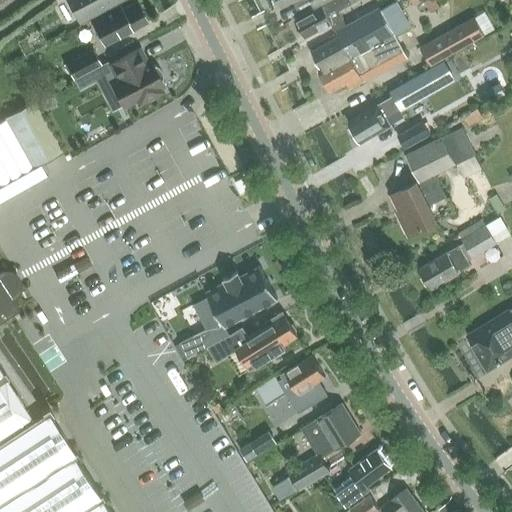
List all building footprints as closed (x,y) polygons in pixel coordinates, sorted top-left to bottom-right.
[(68,0),(80,22),(120,0),(68,0)] [(304,37),(331,23),(335,30),(346,24),(339,11),(359,0),(330,0),(295,19),(304,37)] [(340,36),(311,51),(320,68),(318,69),(330,92),(347,83),(349,88),(364,81),(360,74),(404,50),(395,34),(409,26),(394,0),(391,0),(380,6),(336,29),(340,36)] [(91,20),(104,44),(147,21),(136,1),(122,9),(119,4),(91,20)] [(487,35),(478,17),(424,46),(433,64),(487,35)] [(72,77),(99,63),(100,62),(99,60),(92,48),(65,63),(72,77)] [(115,77),(110,80),(123,106),(136,99),(139,104),(162,91),(156,81),(162,78),(154,64),(149,67),(139,48),(108,64),(115,77)] [(378,104),(348,121),(360,143),(390,125),(385,116),(392,113),(452,79),(442,62),(390,91),(392,96),(378,104)] [(499,84),(492,88),(497,97),(504,93),(499,84)] [(33,167),(64,150),(36,100),(5,117),(6,118),(33,167)] [(0,185),(18,176),(33,167),(6,118),(0,120),(0,185)] [(423,121),(398,135),(405,147),(429,134),(423,121)] [(476,153),(463,126),(407,153),(420,180),(392,193),(403,215),(400,217),(408,234),(440,219),(432,202),(445,196),(435,173),(476,153)] [(409,165),(386,164),(385,183),(409,184),(409,165)] [(487,225),(462,239),(472,256),(496,242),(487,225)] [(459,245),(419,268),(430,287),(470,264),(459,245)] [(484,275),(511,262),(505,250),(478,264),(484,275)] [(209,297),(194,305),(208,330),(194,337),(201,350),(229,335),(225,327),(278,298),(260,265),(240,275),(238,270),(224,277),(226,281),(206,292),(209,297)] [(0,511),(112,511),(47,411),(33,420),(0,368),(0,320),(4,318),(8,315),(12,312),(0,294),(0,293),(1,295),(3,295),(5,296),(7,295),(10,295),(11,294),(13,293),(15,291),(16,290),(16,288),(17,286),(17,283),(16,281),(16,279),(15,278),(13,276),(11,275),(9,274),(7,274),(5,274),(3,274),(1,275),(0,275),(0,511)] [(511,309),(509,311),(468,336),(488,369),(511,354),(511,309)] [(243,327),(208,347),(217,362),(238,349),(249,369),(272,355),(285,347),(283,344),(297,336),(282,312),(264,322),(266,325),(248,336),(243,327)] [(193,336),(181,342),(188,356),(200,350),(193,336)] [(320,380),(325,378),(311,355),(281,373),(283,378),(279,381),(286,392),(298,412),(328,394),(320,380)] [(286,392),(279,381),(276,376),(256,388),(265,404),(286,392)] [(303,427),(318,452),(321,457),(360,432),(342,403),(317,419),(303,427)] [(346,505),(369,488),(367,485),(390,467),(377,449),(353,467),(360,476),(337,493),(346,505)] [(288,471),(298,488),(329,469),(321,457),(318,452),(288,471)] [(352,511),(424,511),(406,488),(381,507),(371,494),(350,509),(352,511)]
